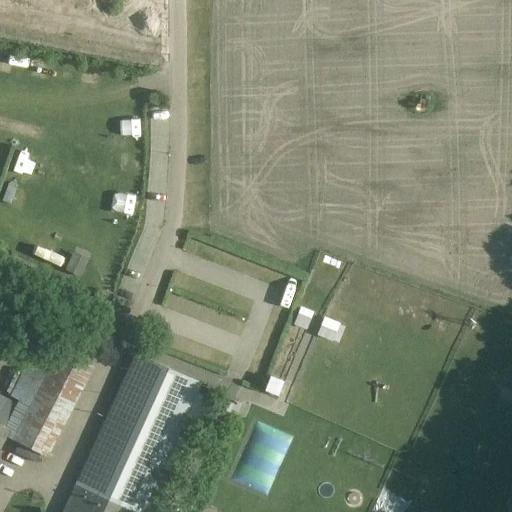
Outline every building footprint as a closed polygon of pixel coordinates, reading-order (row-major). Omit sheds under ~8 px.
[(31,75),(55,77),(57,54),(34,51),(31,75)] [(129,131),(148,130),(147,107),(127,108),(129,131)] [(126,259),(130,245),(112,239),(107,253),(126,259)] [(88,264),(72,257),(66,271),(82,278),(88,264)] [(101,334),(113,306),(91,296),(78,324),(101,334)] [(340,323),(324,318),(318,335),(333,341),(340,323)] [(0,391),(0,424),(11,430),(7,437),(45,456),(92,367),(64,352),(52,374),(31,362),(11,398),(0,391)] [(135,353),(62,511),(145,511),(203,384),(135,353)] [(242,403),(235,400),(223,395),(218,406),(230,412),(231,408),(238,411),(242,403)] [(0,449),(7,437),(11,430),(0,424),(0,449)]
